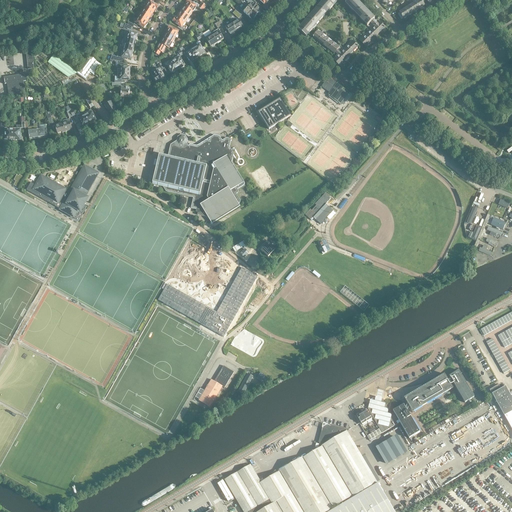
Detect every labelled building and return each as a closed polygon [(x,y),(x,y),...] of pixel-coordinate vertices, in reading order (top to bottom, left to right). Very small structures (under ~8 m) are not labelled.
[(147,0),(150,1),(146,7),(154,12),(155,12),(159,7),(152,3),(153,3),(154,0),(147,0)] [(185,6),(193,12),(197,7),(188,0),(184,6),(185,6)] [(336,2),(334,0),(324,0),(318,7),(326,14),(336,2)] [(347,0),(348,0),(345,4),(356,15),(364,7),(356,0),(347,0)] [(420,0),(418,0),(415,2),(419,9),(424,6),(422,3),(420,0)] [(415,2),(410,5),(414,12),(419,9),(415,2)] [(251,4),(248,7),(257,15),(260,12),(259,11),(260,9),(253,3),(251,5),(251,4)] [(154,12),(146,7),(142,4),(140,6),(145,9),(142,12),(151,18),(153,15),(152,14),(154,12)] [(243,12),(244,13),(252,20),(253,18),(254,18),(257,15),(248,7),(246,5),(245,7),(244,7),(243,8),(243,9),(242,9),(242,10),(243,11),(243,12)] [(410,5),(404,9),(409,16),(414,12),(410,5)] [(182,8),(180,11),(189,17),(193,12),(185,6),(183,9),(182,8)] [(316,25),(326,14),(318,7),(308,18),(316,25)] [(364,7),(356,15),(367,26),(375,18),(364,7)] [(237,8),(235,10),(235,11),(241,16),(243,14),(237,8)] [(409,16),(404,9),(399,12),(403,19),(409,16)] [(179,15),(177,17),(185,23),(189,17),(180,11),(178,14),(179,15)] [(142,12),(139,18),(147,23),(148,21),(149,21),(151,18),(142,12)] [(185,23),(177,17),(176,17),(173,22),(179,26),(177,28),(183,32),(185,30),(181,28),(185,23)] [(147,23),(139,18),(135,23),(144,29),(147,24),(147,23)] [(316,25),(308,18),(298,30),(305,37),(316,25)] [(231,22),(237,31),(243,27),(239,20),(238,20),(235,19),(231,21),(231,22)] [(382,30),(385,27),(380,22),(377,25),(374,21),(371,23),(374,27),(379,31),(381,29),(382,30)] [(231,22),(225,26),(230,35),(237,31),(231,22)] [(218,29),(211,34),(217,43),(224,39),(219,32),(220,32),(219,30),(222,29),(218,23),(215,24),(218,29)] [(166,33),(167,33),(175,38),(179,32),(178,32),(179,30),(177,29),(176,30),(169,27),(166,33)] [(377,35),(380,32),(379,31),(374,27),(372,29),(371,28),(369,30),(370,31),(374,36),(376,34),(377,35)] [(125,34),(124,38),(136,41),(137,34),(128,32),(128,31),(125,31),(124,34),(125,34)] [(313,37),(318,41),(323,35),(323,34),(321,32),(320,34),(317,31),(313,37)] [(364,35),(365,36),(369,40),(371,38),(372,39),(375,37),(374,36),(370,31),(367,34),(366,33),(364,35)] [(165,35),(163,38),(172,43),(175,38),(167,33),(166,35),(165,35)] [(203,41),(206,39),(211,47),(217,43),(211,34),(205,38),(202,33),(199,35),(203,41)] [(323,35),(318,41),(324,45),(328,39),(329,38),(326,37),(326,38),(323,35)] [(370,41),(369,40),(365,36),(362,38),(361,37),(359,39),(364,45),(366,43),(367,44),(370,41)] [(122,44),(134,47),(136,41),(124,38),(123,41),(122,40),(121,44),(122,44)] [(162,42),(161,44),(166,47),(169,49),(172,43),(163,38),(161,42),(162,42)] [(328,39),(324,45),(329,49),(333,43),(334,42),(332,40),(331,42),(328,39)] [(347,45),(348,46),(353,50),(355,48),(355,49),(358,46),(353,41),(350,44),(349,43),(347,45)] [(333,43),(329,49),(334,53),(335,52),(337,54),(339,51),(337,50),(340,46),(337,44),(336,46),(333,43)] [(134,47),(122,44),(122,47),(123,47),(121,50),(124,51),(132,54),(134,47)] [(155,54),(155,55),(157,57),(156,59),(158,60),(162,57),(159,56),(161,53),(163,54),(166,47),(161,44),(160,44),(154,54),(155,54)] [(197,45),(193,48),(198,57),(205,53),(199,45),(198,46),(197,45)] [(343,49),(343,50),(348,55),(350,53),(351,54),(354,51),(353,50),(348,46),(346,48),(345,47),(343,49)] [(198,57),(193,48),(188,50),(189,52),(187,53),(192,61),(198,57)] [(111,61),(116,61),(120,62),(120,59),(125,60),(125,58),(130,60),(132,54),(124,51),(119,50),(117,57),(112,56),(111,61)] [(339,51),(337,54),(339,55),(343,59),(345,58),(346,58),(349,56),(348,55),(343,50),(341,53),(339,51)] [(0,82),(20,80),(19,65),(8,67),(10,52),(0,51),(0,82)] [(34,68),(32,51),(26,52),(29,69),(34,68)] [(344,60),(343,59),(339,55),(336,57),(335,56),(333,59),(339,65),(344,60)] [(89,72),(96,61),(97,61),(90,56),(78,72),(85,77),(88,73),(89,72)] [(175,60),(173,61),(178,70),(185,66),(178,56),(174,59),(175,60)] [(274,61),(277,66),(282,63),(279,57),(274,61)] [(96,61),(89,72),(93,76),(101,65),(96,61)] [(178,70),(173,61),(171,62),(170,61),(166,64),(172,74),(178,70)] [(118,67),(117,73),(130,74),(130,67),(126,67),(126,64),(117,63),(116,63),(116,67),(118,67)] [(153,78),(156,83),(158,81),(159,82),(165,78),(161,71),(164,69),(161,64),(158,66),(159,68),(155,71),(151,73),(153,78)] [(261,68),(265,74),(270,71),(267,65),(261,68)] [(277,69),(280,75),(286,71),(282,66),(277,69)] [(130,74),(117,73),(117,77),(115,77),(115,83),(121,83),(125,83),(125,80),(130,80),(130,74)] [(267,83),(273,79),(270,74),(264,77),(267,83)] [(337,84),(330,78),(327,82),(326,81),(324,84),(322,86),(331,94),(331,95),(344,105),(350,96),(336,85),(337,84)] [(257,82),(251,85),(254,91),(260,88),(257,82)] [(121,87),(121,83),(115,83),(113,83),(109,83),(109,85),(112,85),(112,86),(119,86),(119,89),(121,89),(121,97),(129,97),(129,90),(128,90),(128,87),(121,87)] [(241,99),(246,96),(244,91),(238,94),(241,99)] [(231,99),(225,102),(228,107),(234,104),(231,99)] [(280,99),(263,109),(258,113),(269,130),(291,116),(280,99)] [(105,106),(106,108),(109,113),(115,109),(114,106),(115,105),(112,101),(105,106)] [(361,107),(370,113),(372,111),(363,104),(361,107)] [(210,111),(213,116),(223,110),(220,105),(210,111)] [(46,106),(45,107),(47,112),(46,112),(49,125),(54,124),(54,123),(53,120),(52,120),(51,118),(49,107),(47,107),(46,106)] [(89,114),(85,116),(89,124),(93,122),(96,121),(91,112),(89,113),(89,114)] [(84,113),(77,117),(82,127),(85,125),(86,126),(89,124),(85,116),(84,113)] [(69,120),(62,122),(65,132),(72,130),(69,120)] [(36,123),(37,123),(39,139),(48,138),(46,124),(39,125),(39,122),(36,123)] [(56,130),(58,134),(62,132),(62,133),(65,132),(62,122),(59,123),(59,125),(53,127),(54,130),(56,130)] [(33,129),(28,130),(30,140),(39,139),(37,123),(36,123),(34,124),(35,130),(33,131),(33,129)] [(4,133),(4,136),(5,136),(5,140),(13,140),(13,131),(9,131),(9,129),(5,129),(5,133),(4,133)] [(152,185),(153,185),(163,187),(166,192),(193,198),(191,209),(196,210),(196,212),(198,213),(197,215),(208,217),(212,224),(240,206),(238,204),(240,203),(240,201),(236,194),(238,193),(238,192),(238,191),(237,189),(244,185),(244,183),(244,182),(232,162),(234,154),(229,147),(231,139),(227,138),(222,141),(219,136),(214,135),(210,138),(209,141),(207,140),(201,144),(197,146),(191,145),(188,146),(187,144),(188,139),(185,136),(181,135),(178,137),(177,141),(171,145),(168,155),(160,153),(153,181),(152,185)] [(31,183),(26,190),(60,209),(60,210),(68,214),(74,217),(83,200),(98,174),(85,166),(70,192),(65,190),(46,179),(43,184),(38,181),(36,186),(31,183)] [(310,210),(305,215),(311,220),(313,217),(316,220),(321,224),(333,211),(328,206),(326,204),(331,199),(325,194),(315,204),(316,206),(312,211),(311,211),(310,210)] [(501,200),(498,205),(508,209),(510,204),(501,200)] [(476,242),(489,212),(482,209),(472,205),(464,226),(467,238),(476,242)] [(474,247),(473,250),(475,251),(476,248),(480,240),(482,234),(490,216),(488,215),(487,215),(476,242),(474,247)] [(491,225),(503,230),(506,222),(494,217),(491,225)] [(501,236),(502,232),(489,226),(487,229),(491,231),(490,234),(495,236),(496,234),(501,236)] [(488,238),(486,242),(496,246),(498,242),(488,238)] [(235,252),(247,244),(245,240),(232,248),(235,252)] [(320,242),(323,247),(322,248),(324,252),(330,249),(326,240),(320,242)] [(275,250),(266,241),(259,249),(268,257),(275,250)] [(482,248),(480,247),(479,250),(492,255),(493,252),(487,250),(488,246),(484,245),(482,248)] [(240,254),(244,258),(249,252),(245,249),(240,254)] [(216,313),(167,286),(159,301),(223,337),(257,277),(242,268),(216,313)] [(205,390),(199,401),(210,407),(222,387),(225,388),(234,373),(224,366),(214,381),(212,380),(205,390)] [(404,398),(406,401),(405,402),(406,405),(407,404),(406,408),(404,405),(393,411),(395,414),(392,416),(382,398),(376,397),(375,400),(374,399),(373,401),(370,400),(368,409),(380,429),(367,436),(370,441),(400,423),(409,438),(420,432),(407,411),(409,407),(413,413),(453,389),(449,382),(451,380),(465,403),(474,397),(458,371),(449,376),(450,379),(448,380),(445,374),(404,398)] [(269,379),(260,373),(256,378),(264,385),(269,379)] [(248,374),(238,391),(244,394),(253,377),(248,374)] [(511,429),(511,397),(506,386),(496,392),(494,388),(490,390),(511,429)] [(372,419),(370,415),(366,409),(361,412),(367,422),(372,419)] [(367,422),(361,412),(356,415),(362,425),(367,422)] [(377,483),(347,431),(346,430),(327,425),(327,427),(324,426),(324,429),(322,428),(318,443),(321,447),(304,457),(278,472),(278,473),(261,483),(250,465),(225,480),(243,511),(249,511),(327,511),(334,508),(351,497),(351,498),(377,483)] [(386,464),(407,453),(398,434),(376,446),(386,464)] [(218,483),(228,502),(233,499),(224,480),(218,483)] [(329,511),(394,511),(378,484),(329,511)]
